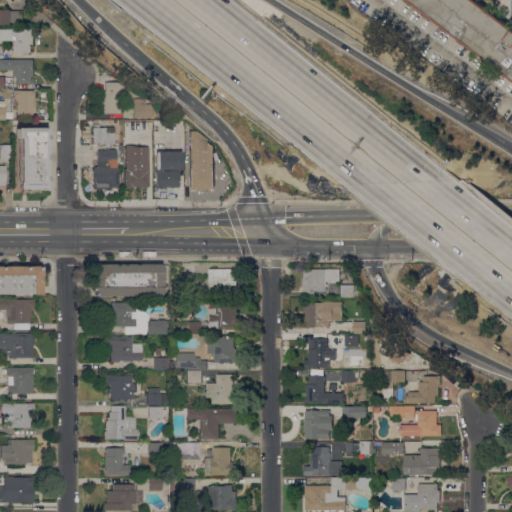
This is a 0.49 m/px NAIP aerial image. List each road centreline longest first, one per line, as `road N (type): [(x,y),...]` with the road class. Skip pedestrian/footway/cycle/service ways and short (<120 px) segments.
road 1 (residential): [(66,511),(72,62)]
road 2 (motorway): [(140,0),(368,181)]
road 3 (motorway): [(425,178),(205,0)]
road 4 (residential): [(269,511),(268,230)]
road 5 (motorway): [(511,145),(315,21)]
road 6 (motorway): [(375,247),(384,283),(413,323),(511,376)]
road 7 (motorway): [(117,35),(229,136),(244,163)]
road 8 (primary): [(339,245),(511,245)]
road 9 (motorway): [(368,181),(497,283)]
